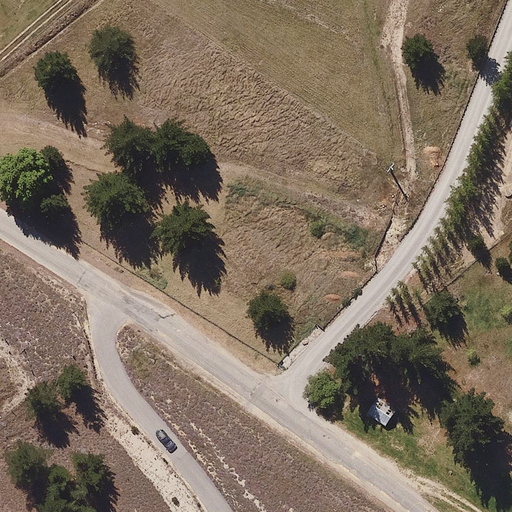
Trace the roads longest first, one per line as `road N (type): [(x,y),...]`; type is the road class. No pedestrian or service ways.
road 1 (unclassified): [(427,511),(274,389),(158,313),(119,263),(0,184)]
road 2 (track): [(362,457),(474,511)]
